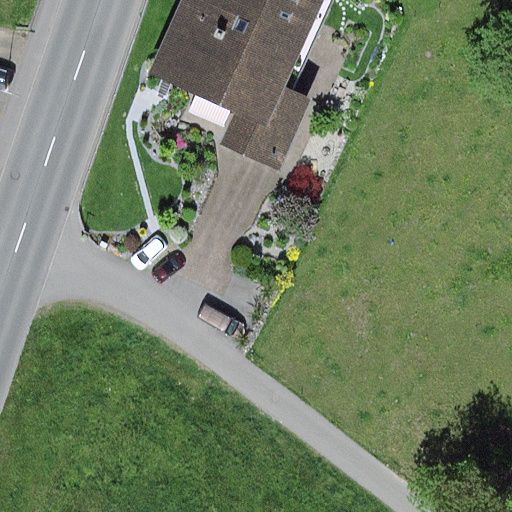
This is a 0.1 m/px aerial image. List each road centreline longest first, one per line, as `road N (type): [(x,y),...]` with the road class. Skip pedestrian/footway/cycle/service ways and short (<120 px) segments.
road 1 (tertiary): [(18,248),(80,271),(172,323),(419,511)]
road 2 (primary): [(103,0),(18,248)]
